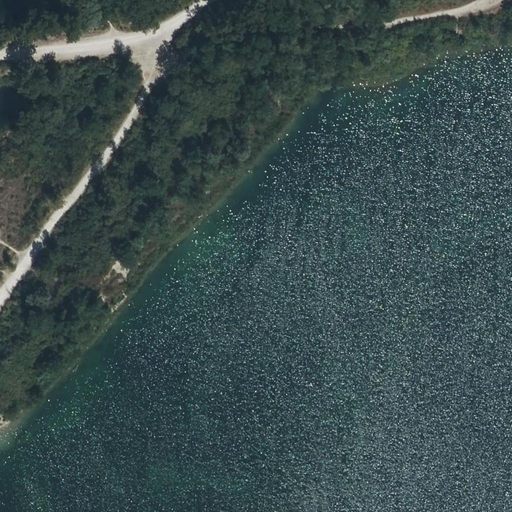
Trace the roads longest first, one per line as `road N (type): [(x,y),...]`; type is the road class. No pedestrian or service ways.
road 1 (track): [(0,297),(147,90),(209,35),(233,26),(397,24),(487,0)]
road 2 (track): [(208,0),(157,37),(0,53)]
